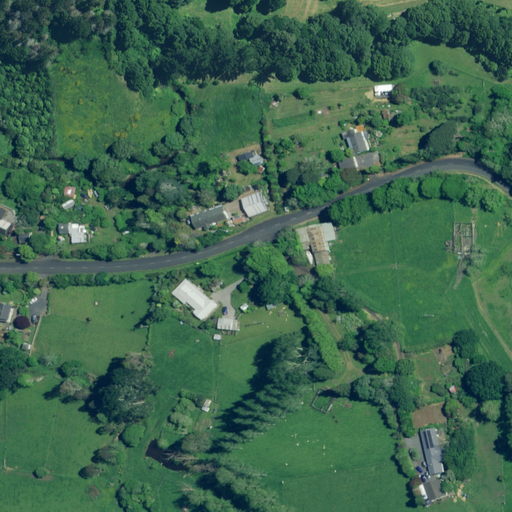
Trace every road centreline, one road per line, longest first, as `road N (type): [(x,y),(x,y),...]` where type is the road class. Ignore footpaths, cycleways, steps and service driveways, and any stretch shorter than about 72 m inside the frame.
road 1 (unclassified): [(511,189),(478,166),(447,162),(213,250),(134,263),(0,265)]
road 2 (track): [(440,511),(388,343),(296,271),(282,222)]
